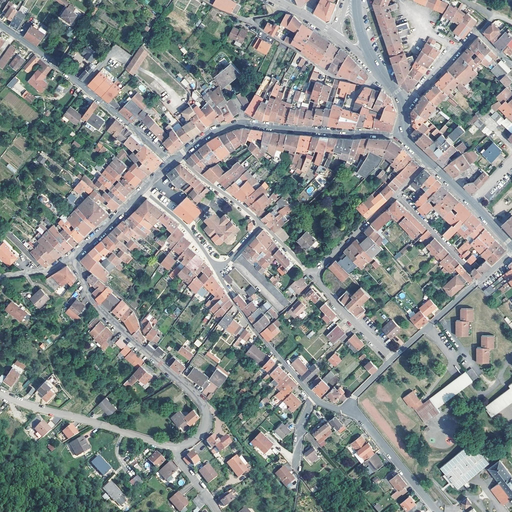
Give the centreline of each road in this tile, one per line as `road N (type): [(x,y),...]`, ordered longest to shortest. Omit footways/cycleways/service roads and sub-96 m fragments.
road 1 (residential): [(175,447),(204,428),(203,407),(95,304),(74,256)]
road 2 (tertiary): [(405,135),(234,125),(177,158)]
road 3 (tertiary): [(172,163),(0,24)]
road 4 (residential): [(0,392),(175,447)]
road 5 (residential): [(217,270),(233,302),(314,398)]
road 6 (residential): [(352,407),(435,511)]
